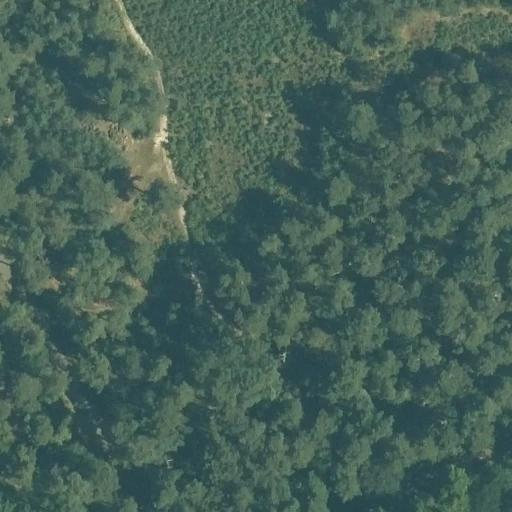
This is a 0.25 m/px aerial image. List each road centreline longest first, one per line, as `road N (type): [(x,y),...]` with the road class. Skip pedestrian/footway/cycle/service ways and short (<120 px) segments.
road 1 (unknown): [(125,511),(348,414),(511,258)]
road 2 (unclassified): [(127,511),(91,413),(0,251)]
road 3 (track): [(381,498),(511,442)]
